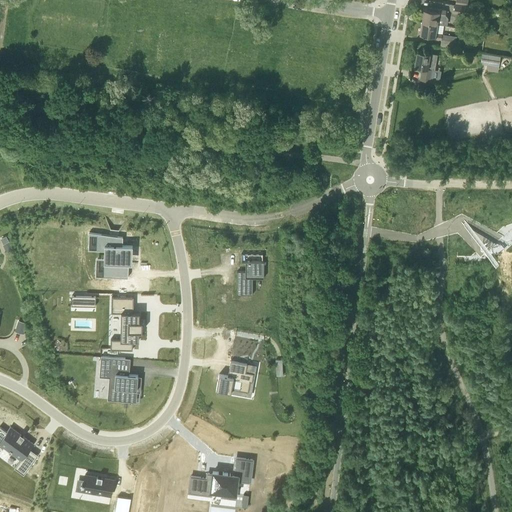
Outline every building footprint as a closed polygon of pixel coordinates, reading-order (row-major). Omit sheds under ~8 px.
[(468,5),(467,11),(470,15),(474,16),(476,7),(468,5)] [(422,21),(437,23),(447,25),(448,17),(446,14),(445,14),(446,11),(430,8),(430,10),(424,9),(422,21)] [(437,23),(422,21),(420,34),(428,35),(428,37),(444,40),(444,39),(451,40),(450,47),(462,48),(463,42),(456,40),(457,37),(435,33),(437,23)] [(417,51),(414,66),(422,68),(420,79),(430,81),(431,75),(426,74),(427,69),(432,69),(433,69),(436,55),(417,51)] [(499,66),(501,56),(482,53),(480,63),(499,66)] [(97,233),(97,249),(105,249),(104,276),(126,276),(127,245),(123,245),(123,237),(97,233)] [(237,271),(237,294),(253,294),(253,278),(264,278),(264,261),(245,261),(245,271),(237,271)] [(111,339),(111,349),(133,350),(133,340),(139,340),(139,331),(142,331),(142,328),(142,325),(142,321),(139,321),(139,312),(133,312),(134,297),(112,297),(111,313),(121,313),(121,339),(111,339)] [(26,323),(19,321),(16,331),(23,333),(26,323)] [(99,376),(109,377),(113,377),(112,387),(116,387),(115,399),(124,399),(124,401),(129,401),(129,400),(133,400),(134,391),(140,392),(142,377),(138,376),(138,375),(129,374),(116,373),(117,358),(117,357),(101,356),(99,376)] [(219,373),(218,389),(236,391),(236,387),(253,389),(254,378),(257,379),(258,370),(250,369),(250,361),(234,359),(232,374),(219,373)] [(0,426),(0,443),(9,450),(9,451),(11,452),(21,459),(15,468),(24,474),(38,455),(30,449),(33,444),(23,437),(20,435),(20,434),(10,427),(7,432),(0,426)] [(191,476),(189,492),(211,495),(211,491),(236,494),(238,480),(250,482),(253,459),(237,457),(235,474),(213,471),(213,474),(207,473),(207,478),(191,476)] [(98,477),(98,476),(97,476),(97,477),(85,474),(84,480),(84,482),(82,482),(82,484),(83,485),(82,490),(100,493),(111,495),(114,479),(103,477),(102,476),(102,477),(98,477)] [(114,511),(128,511),(131,498),(118,496),(114,511)]
